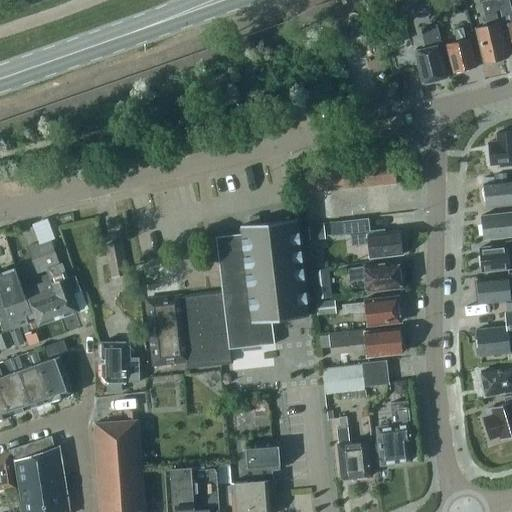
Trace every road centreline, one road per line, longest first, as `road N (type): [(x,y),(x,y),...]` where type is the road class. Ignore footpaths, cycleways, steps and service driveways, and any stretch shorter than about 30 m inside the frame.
road 1 (residential): [(0,213),(391,118),(427,118)]
road 2 (residential): [(462,511),(432,357),(437,152),(427,118)]
road 3 (primary): [(0,80),(217,0)]
road 4 (residential): [(86,511),(81,415),(0,442)]
